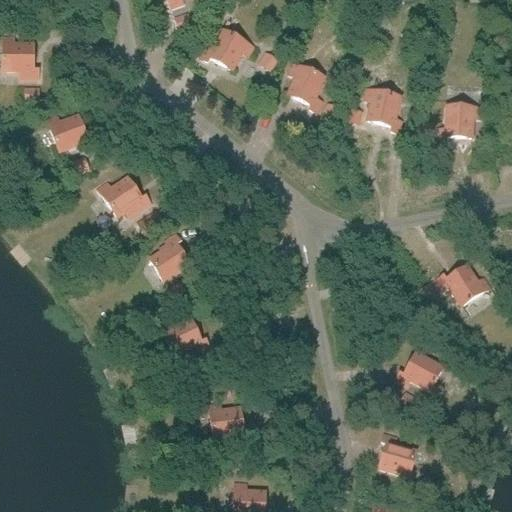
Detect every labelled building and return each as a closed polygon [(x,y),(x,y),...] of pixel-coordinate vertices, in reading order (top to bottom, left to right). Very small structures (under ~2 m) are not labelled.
[(180,0),(172,0),(168,2),(171,9),(182,4),(180,0)] [(192,28),(187,15),(173,20),(178,34),(192,28)] [(209,60),(231,73),(241,55),(247,59),(252,49),(224,33),(212,53),(206,50),(200,61),(207,65),(209,60)] [(2,40),(2,73),(19,73),(19,80),(38,80),(38,72),(33,72),(33,47),(13,47),(13,40),(2,40)] [(277,61),(264,54),(257,67),(271,74),(277,61)] [(287,98),(310,107),(309,112),(315,115),(320,103),(314,101),(323,79),(293,66),(289,77),(295,79),(287,98)] [(39,90),(24,90),(24,105),(38,105),(39,90)] [(390,134),(397,135),(400,123),(394,122),(399,99),(367,91),(365,102),(372,104),(367,123),(391,129),(390,134)] [(339,109),(326,104),(322,118),(335,122),(339,109)] [(446,139),(471,141),(472,120),(479,121),(480,110),(447,108),(445,131),(439,131),(438,144),(446,144),(446,139)] [(359,127),(362,113),(348,110),(344,123),(359,127)] [(83,152),(94,147),(92,140),(87,142),(78,119),(59,126),(57,119),(46,123),(59,154),(80,146),(83,152)] [(432,126),(416,125),(415,138),(431,139),(432,126)] [(90,173),(84,158),(71,164),(77,178),(90,173)] [(107,186),(98,192),(116,220),(125,214),(128,219),(150,205),(145,199),(141,201),(127,181),(111,192),(107,186)] [(162,223),(154,212),(136,224),(143,236),(162,223)] [(163,284),(189,267),(176,246),(180,244),(176,237),(165,244),(169,250),(149,262),(163,284)] [(461,308),(489,290),(483,281),(477,285),(466,268),(445,282),(442,278),(436,282),(443,293),(448,289),(461,308)] [(174,302),(185,295),(179,284),(167,291),(174,302)] [(438,297),(430,285),(417,293),(425,305),(438,297)] [(198,354),(209,349),(206,342),(201,344),(190,322),(162,335),(174,359),(195,348),(198,354)] [(430,393),(442,370),(415,355),(403,377),(399,375),(395,382),(406,388),(409,382),(430,393)] [(220,371),(213,358),(201,364),(207,377),(220,371)] [(216,399),(231,397),(229,381),(214,383),(216,399)] [(418,400),(405,393),(398,407),(410,414),(418,400)] [(208,408),(213,441),(230,439),(231,445),(249,442),(248,435),(243,435),(239,411),(220,414),(219,407),(208,408)] [(386,446),(379,470),(408,479),(416,454),(393,447),(395,441),(383,438),(381,445),(386,446)] [(233,511),(264,511),(265,495),(245,494),(245,487),(234,486),(233,511)]
